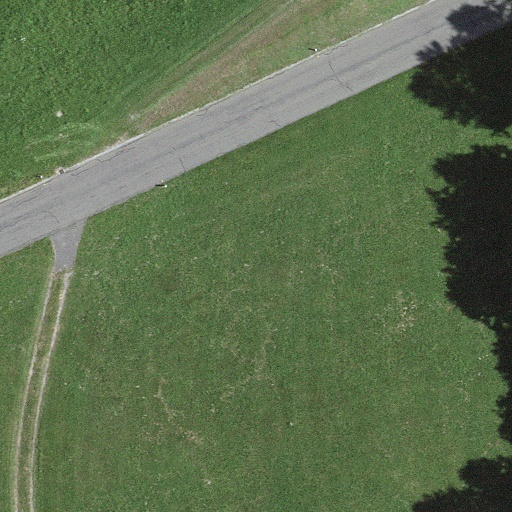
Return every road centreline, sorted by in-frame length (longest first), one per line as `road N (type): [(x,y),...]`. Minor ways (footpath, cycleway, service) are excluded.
road 1 (tertiary): [(509,0),(0,233)]
road 2 (track): [(32,511),(30,466),(75,200)]
